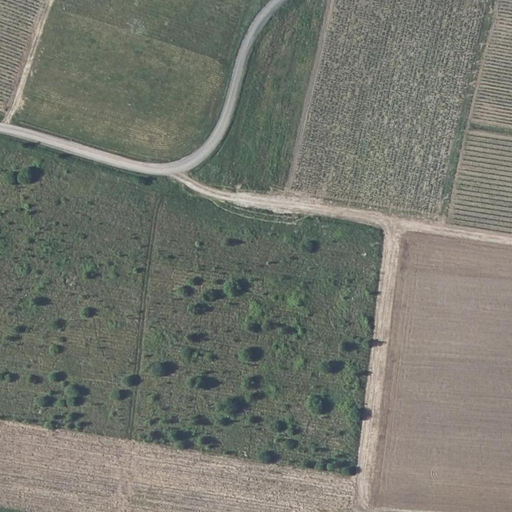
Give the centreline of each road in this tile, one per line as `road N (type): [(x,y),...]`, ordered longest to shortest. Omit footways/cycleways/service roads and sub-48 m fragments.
road 1 (unclassified): [(0,129),(150,170),(195,161),(225,125),(249,43),(282,0)]
road 2 (track): [(511,245),(224,197),(175,169)]
